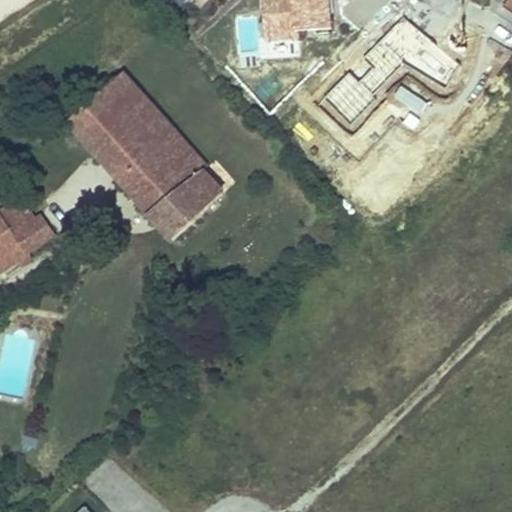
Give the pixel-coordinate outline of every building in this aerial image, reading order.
[(261,0),(264,37),(326,34),(324,0),(261,0)] [(124,75),(69,124),(121,182),(166,142),(198,177),(201,175),(208,168),(124,75)] [(166,142),(121,182),(173,241),(221,197),(201,175),(198,177),(166,142)] [(0,271),(20,258),(18,256),(24,252),(26,254),(55,235),(43,218),(37,222),(29,210),(27,211),(20,201),(0,214),(0,271)] [(24,252),(18,256),(20,258),(23,263),(29,259),(26,254),(24,252)]
